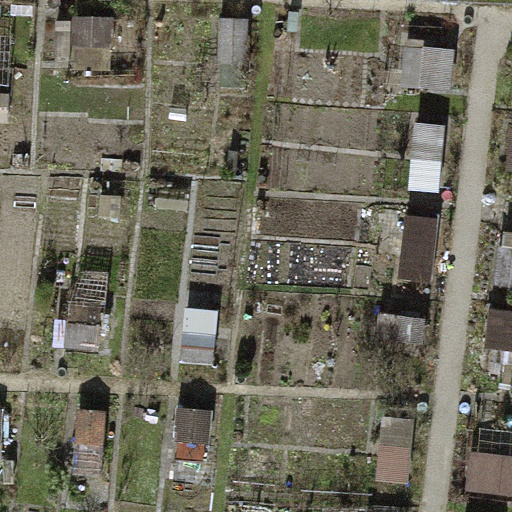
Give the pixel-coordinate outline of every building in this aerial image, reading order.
[(116,20),(75,20),(74,50),(77,50),(76,73),(113,74),(113,51),(115,50),(116,20)] [(251,22),(221,21),(220,66),(222,66),(245,66),(249,66),(249,64),(251,22)] [(425,51),(406,49),(405,71),(404,90),(422,91),(454,93),(454,92),(457,52),(426,49),(425,51)] [(245,66),(222,66),(222,90),(244,90),(245,66)] [(448,128),(417,125),(411,193),(441,195),(448,128)] [(441,222),(408,218),(405,250),(401,282),(434,285),(441,222)] [(511,234),(505,233),(505,248),(501,248),(495,292),(511,293),(511,234)] [(107,306),(69,304),(68,326),(61,326),(58,326),(57,350),(61,351),(104,354),(107,306)] [(220,314),(188,310),(183,364),(215,366),(218,333),(220,314)] [(511,313),(493,312),(488,352),(511,353),(511,313)] [(389,317),(381,316),(377,352),(424,359),(428,322),(389,317)] [(215,414),(177,410),(175,445),(212,448),(215,414)] [(107,415),(79,413),(77,446),(76,451),(74,477),(104,480),(106,448),(107,415)] [(416,422),(385,420),(382,449),(379,484),(409,486),(416,422)] [(511,459),(473,454),(469,495),(511,498),(511,459)]
